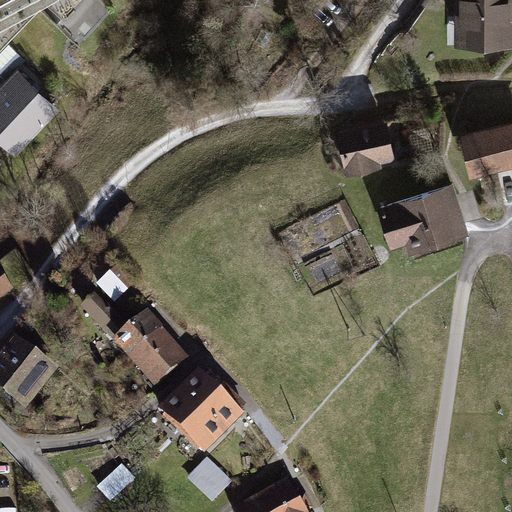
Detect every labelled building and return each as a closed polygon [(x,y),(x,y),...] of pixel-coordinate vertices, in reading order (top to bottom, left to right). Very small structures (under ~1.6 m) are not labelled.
[(0,0),(0,24),(47,0),(0,0)] [(438,0),(431,0),(409,34),(425,44),(449,7),(438,0)] [(511,0),(454,0),(455,47),(511,46),(511,0)] [(257,27),(251,41),(261,46),(268,32),(257,27)] [(60,107),(19,66),(0,84),(0,144),(5,150),(11,144),(17,150),(60,107)] [(511,121),(459,134),(469,178),(511,167),(511,121)] [(385,122),(335,133),(345,176),(381,168),(380,163),(393,160),(385,122)] [(452,184),(376,209),(390,249),(405,244),(408,255),(469,234),(452,184)] [(0,299),(33,272),(16,252),(0,265),(0,299)] [(129,292),(111,274),(97,287),(115,305),(129,292)] [(162,332),(149,317),(133,332),(109,307),(108,308),(96,295),(80,310),(129,362),(162,332)] [(157,392),(190,362),(162,332),(129,362),(157,392)] [(14,341),(0,359),(0,397),(27,417),(58,373),(14,341)] [(223,399),(200,374),(160,416),(184,441),(223,399)] [(184,441),(206,462),(245,419),(223,399),(184,441)] [(233,483),(209,460),(189,481),(213,504),(233,483)] [(122,464),(97,487),(110,501),(135,478),(122,464)] [(309,511),(289,476),(231,508),(233,511),(309,511)]
